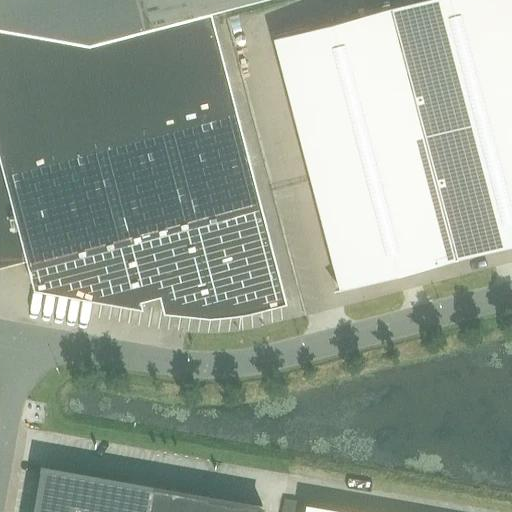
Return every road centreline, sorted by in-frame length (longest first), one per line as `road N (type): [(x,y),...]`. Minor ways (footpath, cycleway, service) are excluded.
road 1 (unclassified): [(21,344),(189,369),(233,366),(511,298)]
road 2 (unclassified): [(0,478),(21,344)]
